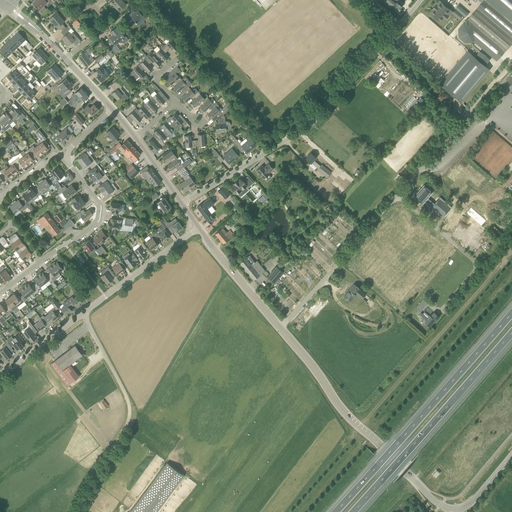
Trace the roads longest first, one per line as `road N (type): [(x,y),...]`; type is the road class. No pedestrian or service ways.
road 1 (unclassified): [(280,327),(511,59)]
road 2 (residential): [(182,204),(313,122),(421,0)]
road 3 (motorway): [(511,311),(334,511)]
road 4 (tertiary): [(455,510),(440,506),(373,442),(280,327)]
road 5 (motorway): [(353,511),(511,333)]
road 6 (unclassified): [(75,511),(130,417),(128,398),(83,314)]
road 7 (residential): [(0,293),(97,222),(100,205),(66,157)]
road 8 (unknown): [(443,307),(476,264),(399,192)]
road 9 (residential): [(83,314),(199,228)]
road 10 (tertiary): [(280,327),(199,228)]
